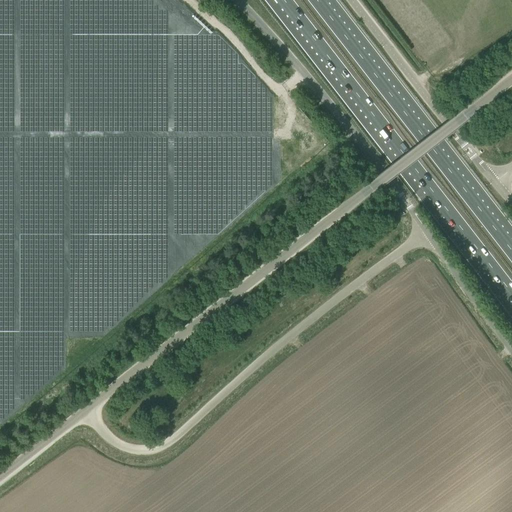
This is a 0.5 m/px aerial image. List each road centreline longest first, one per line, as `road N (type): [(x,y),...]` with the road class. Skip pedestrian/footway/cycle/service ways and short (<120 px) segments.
road 1 (unclassified): [(84,410),(511,80)]
road 2 (unclassified): [(84,410),(103,435),(134,452),(154,452),(424,231)]
road 3 (motorway): [(283,0),(511,290)]
road 4 (motorway): [(511,242),(317,0)]
road 5 (unclassified): [(424,231),(378,165),(233,0)]
road 6 (unclassified): [(495,181),(356,0)]
road 7 (unclassified): [(511,344),(424,231)]
